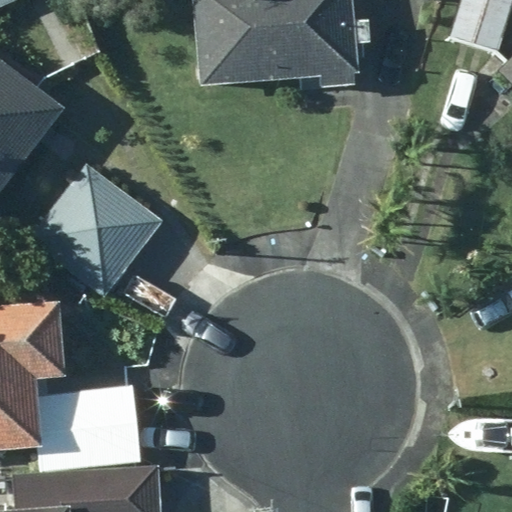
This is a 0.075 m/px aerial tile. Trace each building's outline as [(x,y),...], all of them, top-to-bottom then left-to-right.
[(184,0),(192,90),(313,80),(314,92),(344,90),(343,78),(350,78),(343,0),(184,0)] [(511,0),(454,0),(442,51),(497,65),(511,0)] [(511,56),(492,78),(511,96),(511,56)] [(0,179),(52,112),(0,71),(0,179)] [(96,299),(156,222),(81,165),(21,242),(96,299)] [(47,306),(0,309),(0,454),(31,452),(27,384),(53,382),(47,306)] [(128,395),(32,400),(37,473),(131,467),(128,395)] [(8,511),(149,511),(148,477),(7,485),(8,511)]
